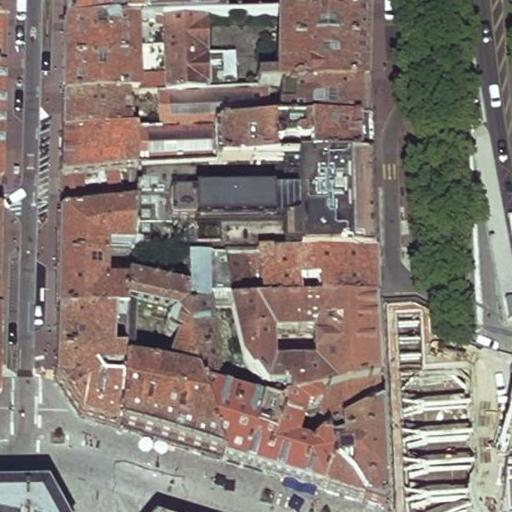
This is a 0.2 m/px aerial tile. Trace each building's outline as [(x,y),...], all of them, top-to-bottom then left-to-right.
[(64,0),(64,26),(167,21),(203,19),(236,18),(236,0),(64,0)] [(236,0),(236,18),(273,18),(272,0),(236,0)] [(282,0),(282,17),(367,16),(367,0),(282,0)] [(367,39),(367,16),(282,17),(279,83),(269,81),(259,80),(259,82),(253,82),(252,91),(279,90),(367,88),(367,68),(367,39)] [(167,21),(170,94),(207,93),(207,86),(223,86),(237,81),(235,55),(206,56),(203,19),(167,21)] [(167,21),(64,26),(64,43),(63,79),(63,100),(144,96),(163,95),(170,94),(167,21)] [(368,113),(367,88),(279,90),(277,130),(218,131),(219,165),(370,162),(368,113)] [(137,168),(219,165),(218,131),(277,130),(279,90),(252,91),(207,93),(170,94),(163,95),(164,131),(138,132),(137,168)] [(144,96),(63,100),(62,119),(62,137),(138,132),(137,107),(144,106),(144,96)] [(138,132),(62,137),(61,166),(60,196),(84,193),(83,176),(107,172),(109,189),(114,189),(136,186),(137,168),(138,132)] [(219,165),(137,168),(136,186),(133,251),(133,253),(204,255),(225,255),(373,255),(375,255),(374,229),(373,209),(372,192),(371,176),(370,162),(219,165)] [(59,253),(58,313),(127,309),(128,282),(107,281),(108,251),(133,251),(136,186),(114,189),(116,204),(85,210),(84,193),(60,196),(59,253)] [(225,255),(204,255),(205,267),(209,268),(213,308),(229,308),(225,255)] [(229,308),(373,303),(373,279),(373,255),(225,255),(229,308)] [(129,280),(128,282),(127,309),(175,321),(169,324),(166,330),(165,338),(169,343),(175,346),(164,373),(123,363),(121,429),(130,431),(186,448),(218,458),(195,373),(185,309),(188,309),(188,292),(129,280)] [(206,292),(188,292),(188,309),(207,308),(206,292)] [(229,308),(242,360),(274,404),(313,395),(379,379),(378,342),(376,303),(373,303),(229,308)] [(269,473),(320,489),(332,455),(325,431),(311,446),(296,440),(305,410),(316,406),(313,395),(274,404),(212,388),(217,370),(207,308),(188,309),(185,309),(195,373),(218,458),(269,473)] [(127,309),(58,313),(57,348),(56,380),(81,417),(101,423),(121,429),(123,363),(124,352),(111,352),(113,325),(126,325),(127,309)] [(379,379),(313,395),(316,406),(325,431),(380,408),(380,395),(379,379)] [(335,464),(361,501),(381,507),(383,505),(381,457),(380,408),(325,431),(332,455),(335,464)] [(341,495),(361,501),(335,464),(332,455),(320,489),(341,495)] [(55,511),(44,490),(0,490),(0,511),(55,511)]
